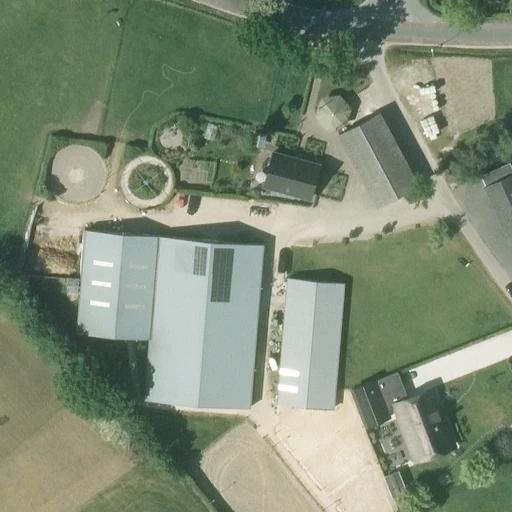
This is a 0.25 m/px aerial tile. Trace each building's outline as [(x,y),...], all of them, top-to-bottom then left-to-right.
[(424,101),(443,96),(440,86),(421,91),(424,101)] [(349,96),(326,103),(333,127),(357,120),(349,96)] [(379,112),(336,134),(374,207),(418,184),(379,112)] [(494,143),(472,153),(478,166),(500,156),(494,143)] [(305,199),(315,165),(268,152),(259,186),(305,199)] [(511,172),(486,184),(507,230),(511,227),(511,172)] [(427,233),(440,259),(451,254),(438,227),(427,233)] [(89,230),(80,334),(151,340),(146,399),(253,408),(267,245),(89,230)] [(395,254),(395,273),(428,273),(429,254),(395,254)] [(332,410),(342,275),(286,271),(275,405),(332,410)] [(376,380),(351,390),(368,433),(394,422),(376,380)] [(433,389),(391,404),(412,462),(455,447),(433,389)] [(95,511),(116,500),(112,492),(77,511),(95,511)]
